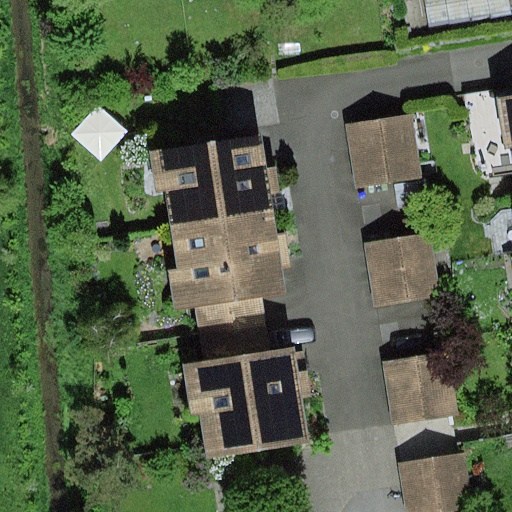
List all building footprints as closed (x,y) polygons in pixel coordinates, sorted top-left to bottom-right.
[(511,96),(498,99),(505,147),(511,146),(511,96)] [(412,116),(346,127),(356,189),(422,178),(412,116)] [(260,136),(149,153),(155,194),(166,193),(171,227),(273,212),(270,193),(280,192),(276,168),(265,170),(260,136)] [(273,212),(171,227),(178,270),(168,271),(174,311),(194,307),(263,297),(286,294),(282,271),(291,269),(286,234),(276,235),(273,212)] [(428,234),(364,245),(374,307),(439,296),(428,234)] [(263,297),(194,307),(202,361),(271,351),(263,297)] [(199,414),(205,459),(309,444),(303,398),(311,397),(307,373),(298,374),(294,348),(271,351),(202,361),(183,365),(191,416),(199,414)] [(446,353),(385,363),(394,425),(456,416),(446,353)] [(463,454),(397,465),(405,511),(440,511),(472,507),(463,454)]
